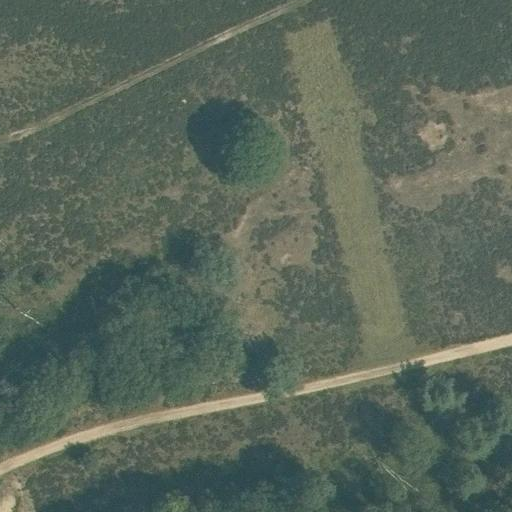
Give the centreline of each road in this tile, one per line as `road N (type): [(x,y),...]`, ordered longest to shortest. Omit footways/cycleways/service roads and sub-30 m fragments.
road 1 (track): [(0,470),(120,428),(511,342)]
road 2 (track): [(308,0),(0,140)]
